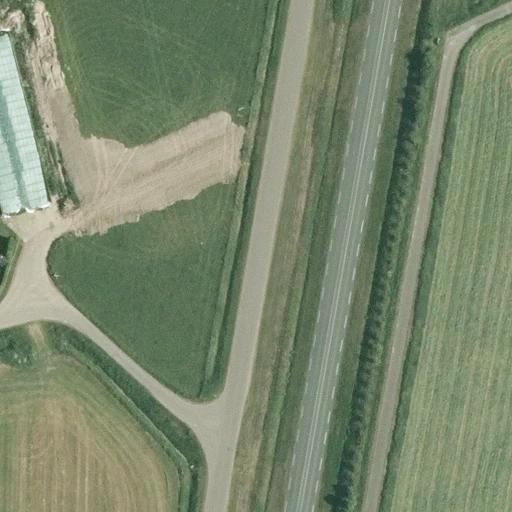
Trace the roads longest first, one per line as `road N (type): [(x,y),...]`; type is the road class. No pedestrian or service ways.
road 1 (unclassified): [(370,511),(450,52),(471,25),(511,6)]
road 2 (primary): [(299,511),(386,0)]
road 3 (unclassified): [(226,427),(300,0)]
road 4 (unclassified): [(226,427),(180,408),(69,312),(22,294),(0,318)]
road 5 (track): [(22,294),(35,250),(49,234),(232,142)]
